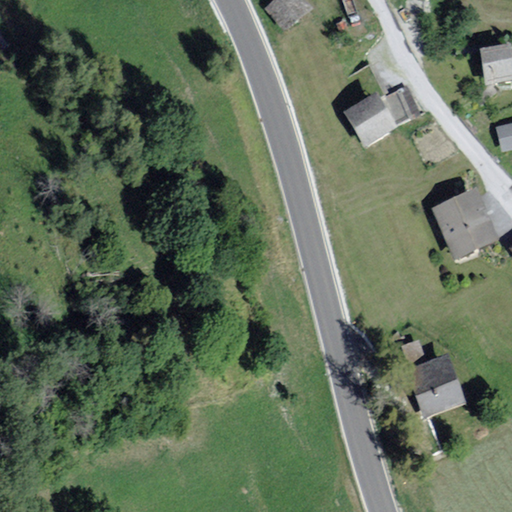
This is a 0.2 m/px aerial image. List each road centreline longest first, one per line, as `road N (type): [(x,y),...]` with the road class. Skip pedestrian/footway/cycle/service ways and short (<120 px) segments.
road 1 (tertiary): [(230,0),(292,170),(382,511)]
road 2 (residential): [(377,0),(418,81),(511,196)]
